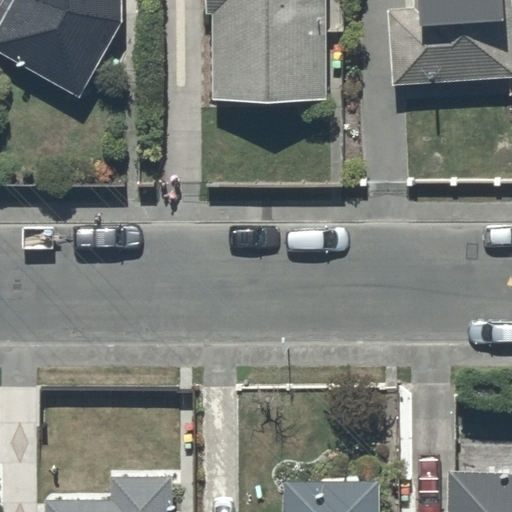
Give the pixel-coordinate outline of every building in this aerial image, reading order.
[(0,59),(83,107),(130,20),(129,0),(3,0),(0,6),(0,59)] [(215,0),(215,109),(332,109),(331,0),(215,0)] [(511,0),(412,0),(413,14),(390,15),(394,93),(511,87),(511,0)] [(61,502),(45,502),(45,511),(177,511),(177,480),(160,481),(160,473),(130,474),(130,482),(112,482),(113,505),(104,505),(104,494),(61,495),(61,502)] [(511,511),(511,474),(448,473),(446,511),(511,511)] [(382,511),(383,485),(286,485),(285,511),(382,511)]
